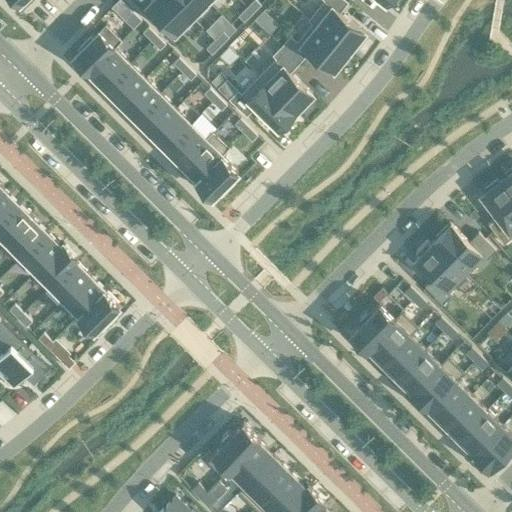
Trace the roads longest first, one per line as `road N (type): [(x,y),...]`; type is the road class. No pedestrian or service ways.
road 1 (residential): [(212,249),(370,92),(440,0)]
road 2 (residential): [(511,123),(421,192),(287,330)]
road 3 (tertiary): [(212,249),(22,66)]
road 4 (tertiary): [(0,91),(187,275)]
road 5 (residential): [(0,456),(85,383),(187,275)]
road 6 (tertiary): [(473,511),(287,330)]
road 7 (tertiary): [(264,353),(424,511)]
road 8 (residential): [(264,353),(112,511)]
